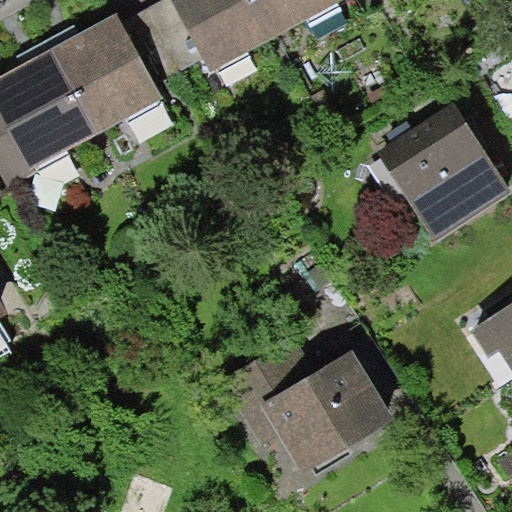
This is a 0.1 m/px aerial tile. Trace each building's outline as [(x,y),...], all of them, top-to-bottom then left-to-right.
[(145,0),(183,73),(257,35),(238,0),(145,0)] [(239,0),(257,35),(324,0),(239,0)] [(80,137),(154,99),(112,18),(38,56),(80,137)] [(0,162),(7,175),(80,137),(38,56),(0,75),(0,162)] [(511,104),(511,77),(500,85),(511,104)] [(428,246),(508,200),(457,115),(378,161),(428,246)] [(500,349),(511,368),(511,301),(469,329),(488,357),(500,349)] [(0,358),(12,351),(0,329),(0,358)] [(288,477),(380,431),(336,344),(296,364),(286,343),(218,377),(255,450),(270,443),(288,477)] [(511,450),(498,460),(511,480),(511,450)]
